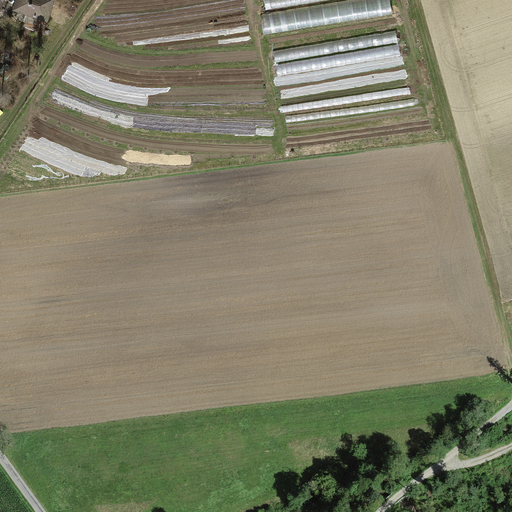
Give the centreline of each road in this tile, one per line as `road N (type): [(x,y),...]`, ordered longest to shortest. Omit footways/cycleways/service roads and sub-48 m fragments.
road 1 (track): [(511,370),(408,0)]
road 2 (track): [(89,0),(0,129)]
road 3 (track): [(511,405),(399,492)]
